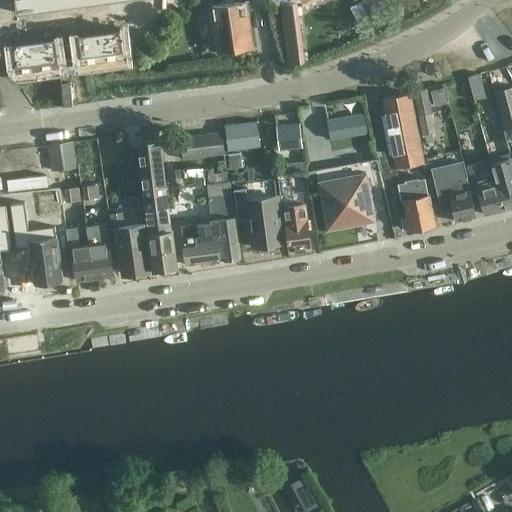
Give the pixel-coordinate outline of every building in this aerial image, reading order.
[(42,0),(15,0),(17,12),(44,9),(42,0)] [(69,0),(42,0),(44,9),(70,5),(69,0)] [(211,6),(217,49),(218,53),(253,47),(246,1),(211,6)] [(120,28),(99,31),(103,60),(124,58),(120,28)] [(99,31),(78,33),(82,63),(103,60),(99,31)] [(54,37),(34,39),(38,69),(58,66),(54,37)] [(34,39),(13,42),(17,72),(38,69),(34,39)] [(485,94),(480,73),(469,76),(473,97),(485,94)] [(511,86),(495,91),(505,130),(511,128),(511,86)] [(427,89),(414,91),(422,134),(435,132),(427,89)] [(382,97),(396,167),(424,162),(410,92),(382,97)] [(255,119),(223,123),(227,149),(259,145),(255,119)] [(300,123),(276,126),(279,151),(303,147),(300,123)] [(181,137),(184,159),(224,154),(221,132),(181,137)] [(309,149),(321,148),(318,135),(307,136),(309,149)] [(159,139),(135,142),(153,270),(177,266),(172,230),(171,230),(159,139)] [(52,170),(76,167),(73,142),(48,145),(52,170)] [(489,157),(491,162),(490,162),(494,179),(502,209),(511,206),(511,157),(511,156),(507,157),(505,152),(489,157)] [(462,161),(432,168),(436,183),(442,210),(452,208),(455,221),(476,215),(466,176),(462,161)] [(366,171),(318,181),(327,229),(375,220),(366,171)] [(9,177),(10,188),(49,184),(48,173),(9,177)] [(401,185),(404,199),(403,199),(409,230),(435,224),(429,194),(425,178),(415,179),(414,177),(403,179),(404,185),(401,185)] [(476,181),(477,184),(476,184),(485,214),(502,209),(494,179),(488,181),(487,178),(476,181)] [(299,199),(311,198),(308,180),(296,182),(299,199)] [(229,181),(203,185),(209,223),(214,261),(241,257),(229,181)] [(246,188),(233,189),(237,213),(248,211),(253,247),(256,246),(259,248),(265,247),(267,245),(283,243),(277,196),(247,199),(246,188)] [(25,201),(10,203),(17,248),(30,246),(35,284),(63,280),(55,225),(29,229),(25,201)] [(0,288),(4,288),(0,257),(0,250),(12,249),(6,203),(0,204),(0,288)] [(290,251),(312,248),(305,204),(283,207),(290,251)] [(141,209),(109,213),(111,228),(117,227),(124,274),(149,270),(141,209)] [(88,226),(91,245),(96,278),(114,275),(106,223),(88,226)] [(209,223),(182,226),(184,243),(187,264),(214,261),(209,223)] [(66,229),(67,237),(68,247),(73,247),(77,280),(96,278),(91,245),(80,247),(78,227),(66,229)] [(281,479),(295,511),(302,511),(320,504),(304,469),(281,479)]
